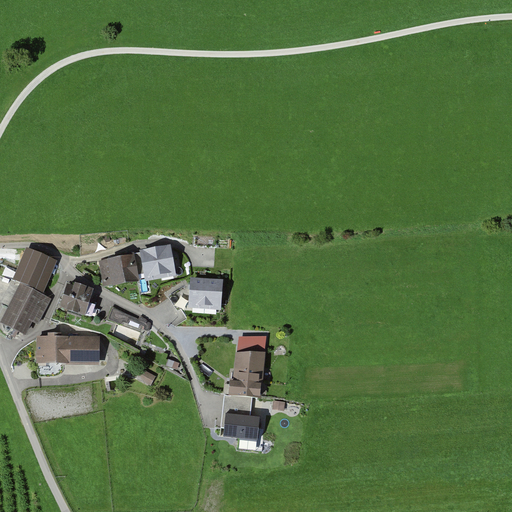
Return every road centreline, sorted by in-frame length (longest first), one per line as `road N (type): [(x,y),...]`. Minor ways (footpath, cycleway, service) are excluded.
road 1 (track): [(0,133),(43,74),(92,53),(288,52),(511,17)]
road 2 (residential): [(175,342),(50,251),(0,246)]
road 3 (track): [(143,314),(181,275),(176,245),(65,264)]
road 4 (residential): [(64,511),(0,352)]
